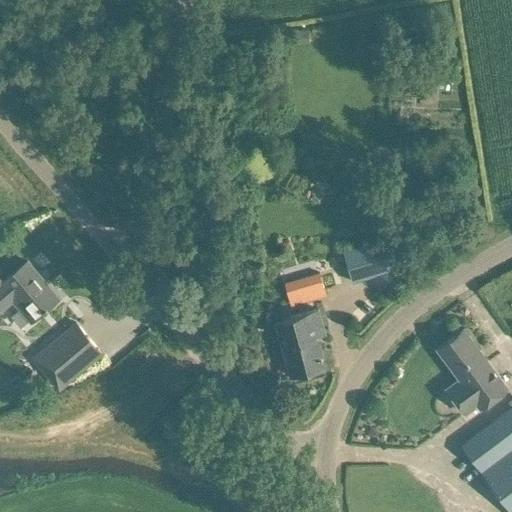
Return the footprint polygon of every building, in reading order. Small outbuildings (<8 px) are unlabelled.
[(296,39),(310,38),(308,29),(295,30),(296,39)] [(367,246),(360,249),(363,258),(370,256),(367,246)] [(31,319),(58,296),(28,261),(3,282),(0,278),(0,309),(14,298),(31,319)] [(321,272),(286,282),(292,303),(327,292),(321,272)] [(276,321),(291,375),(292,375),(325,366),(316,337),(325,334),(318,309),(276,321)] [(76,322),(33,358),(59,389),(102,353),(76,322)] [(453,394),(452,395),(465,412),(477,403),(480,407),(507,388),(464,329),(438,348),(460,378),(452,385),(453,386),(453,385),(457,390),(456,393),(454,395),(453,394)] [(511,407),(465,444),(511,504),(511,407)] [(195,436),(175,418),(165,430),(185,447),(195,436)]
